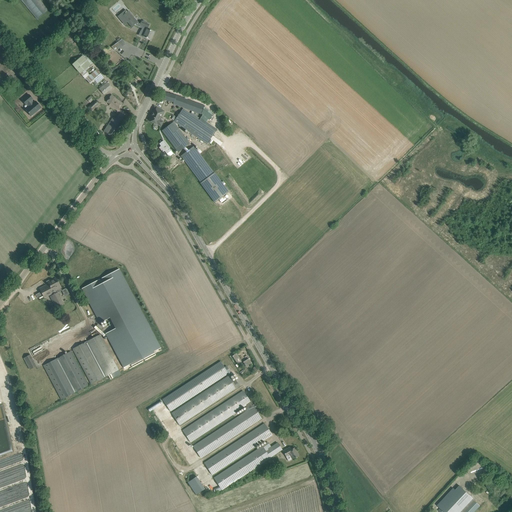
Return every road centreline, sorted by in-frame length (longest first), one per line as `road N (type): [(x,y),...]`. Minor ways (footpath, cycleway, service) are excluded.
road 1 (tertiary): [(338,511),(329,472),(182,208),(130,147)]
road 2 (tertiary): [(0,304),(111,160)]
road 3 (unclassified): [(111,160),(0,36)]
road 4 (tertiary): [(130,147),(200,0)]
